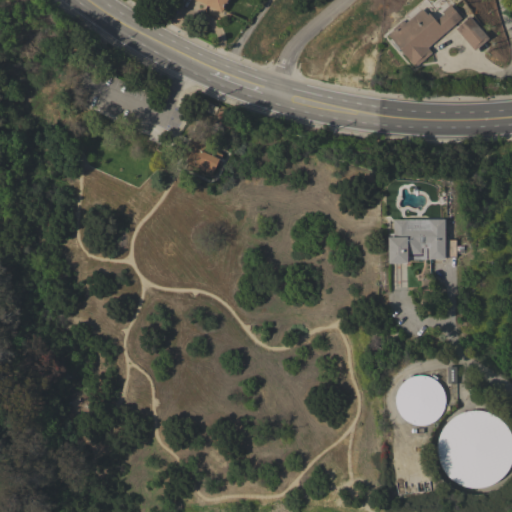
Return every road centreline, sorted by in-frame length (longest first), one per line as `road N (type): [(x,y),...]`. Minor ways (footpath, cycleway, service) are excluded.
road 1 (secondary): [(278,93),(400,120),(511,117)]
road 2 (secondary): [(86,0),(210,69)]
